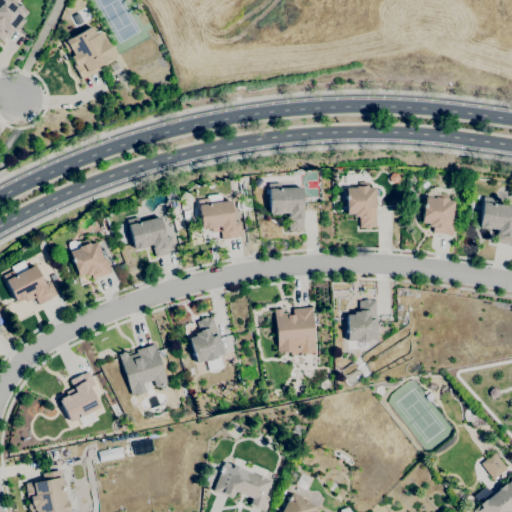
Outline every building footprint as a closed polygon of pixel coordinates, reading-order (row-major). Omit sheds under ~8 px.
[(0,39),(0,0),(15,0),(14,1),(26,12),(21,18),(24,21),(17,30),(13,27),(5,36),(4,35),(0,39)] [(81,80),(72,65),(74,64),(69,56),(73,54),(70,50),(67,52),(61,42),(69,38),(90,26),(95,35),(98,33),(101,38),(103,37),(115,57),(111,60),(110,59),(96,67),(98,70),(81,80)] [(363,228),(363,227),(358,227),(358,217),(353,217),(353,214),(345,215),(345,199),(343,199),(343,196),(345,196),(344,188),(354,188),(354,186),(358,186),(358,182),(367,182),(367,187),(374,187),(375,227),(370,227),(370,228),(363,228)] [(291,231),(291,230),(287,231),(287,213),(283,214),(283,213),(278,213),(278,214),(270,215),(270,213),(268,213),(268,189),(267,189),(267,183),(279,183),(279,188),(301,187),(302,230),(298,230),(298,231),(291,231)] [(451,235),(432,232),(432,227),(427,226),(427,224),(420,223),(422,208),(421,207),(421,204),(423,204),(424,197),(425,197),(425,196),(425,195),(425,194),(426,194),(426,193),(427,192),(427,191),(428,191),(429,190),(430,189),(431,188),(432,188),(433,188),(434,187),(435,187),(436,187),(437,187),(438,187),(439,187),(438,194),(446,195),(445,200),(453,201),(450,220),(454,221),(451,235)] [(221,240),(220,231),(211,232),(211,228),(202,229),(200,229),(196,200),(207,198),(207,196),(208,196),(209,195),(210,194),(211,193),(212,193),(213,193),(214,193),(215,193),(216,193),(217,193),(218,194),(219,194),(220,194),(221,202),(230,200),(233,222),(240,221),(242,236),(235,237),(221,240)] [(511,244),(509,244),(508,245),(494,242),(496,234),(495,234),(496,230),(492,229),(488,228),(488,230),(479,228),(480,227),(477,226),(482,197),(494,199),(493,204),(511,206),(511,223),(511,229),(511,244)] [(241,210),(240,200),(250,198),(251,209),(241,210)] [(154,257),(151,245),(147,246),(147,245),(142,246),(143,248),(135,250),(135,248),(132,249),(125,220),(137,217),(138,222),(159,217),(165,238),(171,237),(174,251),(168,252),(169,254),(154,257)] [(91,279),(90,275),(85,276),(84,274),(77,276),(72,262),(71,262),(70,260),(69,260),(67,254),(68,254),(64,245),(76,241),(78,246),(88,243),(89,244),(95,242),(102,260),(106,259),(111,273),(91,279)] [(38,305),(34,297),(26,301),(24,298),(17,301),(15,302),(2,276),(12,270),(15,275),(34,265),(44,284),(49,282),(56,295),(51,298),(38,305)] [(356,342),(356,341),(346,341),(345,315),(352,314),(352,312),(358,312),(357,301),(362,300),(369,299),(369,301),(374,300),(376,340),(368,340),(368,341),(356,342)] [(282,353),(282,351),(277,352),(273,309),(281,309),(281,313),(291,312),(291,309),(311,307),(315,348),(309,349),(309,350),(307,350),(307,349),(302,349),(302,342),(290,343),(291,352),(282,353)] [(208,372),(205,360),(195,363),(187,338),(194,336),(193,334),(199,332),(195,322),(200,320),(199,319),(206,317),(207,318),(211,317),(217,334),(216,335),(223,354),(218,356),(222,367),(208,372)] [(135,395),(135,394),(130,395),(117,354),(125,351),(127,356),(136,353),(135,350),(153,344),(166,383),(161,385),(162,386),(159,387),(159,386),(155,387),(152,380),(142,384),(144,392),(135,395)] [(188,376),(186,370),(192,368),(194,374),(188,376)] [(82,426),(77,418),(69,422),(58,401),(60,400),(59,399),(66,395),(65,392),(73,388),(69,380),(82,373),(82,374),(87,371),(94,384),(89,387),(99,407),(91,411),(95,419),(82,426)] [(134,457),(131,443),(149,439),(152,453),(134,457)] [(99,461),(97,451),(120,447),(122,456),(99,461)] [(492,480),(480,463),(494,452),(506,469),(492,480)] [(264,511),(248,505),(251,499),(245,496),(245,497),(238,495),(239,494),(233,491),(230,498),(211,491),(223,462),(231,466),(232,465),(240,468),(239,469),(254,475),(255,474),(263,477),(263,478),(269,481),(264,495),(270,497),(264,511)] [(29,511),(28,510),(27,509),(27,508),(27,507),(27,506),(27,505),(27,504),(28,503),(30,502),(29,498),(26,498),(24,488),(25,488),(24,483),(31,482),(31,483),(42,481),(41,473),(58,470),(65,501),(67,501),(69,511),(29,511)] [(305,490),(294,485),(300,474),(310,479),(305,490)] [(471,511),(478,505),(472,496),(484,486),(491,495),(497,490),(497,489),(504,483),(505,484),(511,478),(511,508),(507,511),(471,511)] [(282,498),(278,497),(283,487),(287,488),(282,498)] [(279,511),(290,493),(301,499),(302,498),(307,501),(307,502),(319,508),(317,511),(279,511)]
